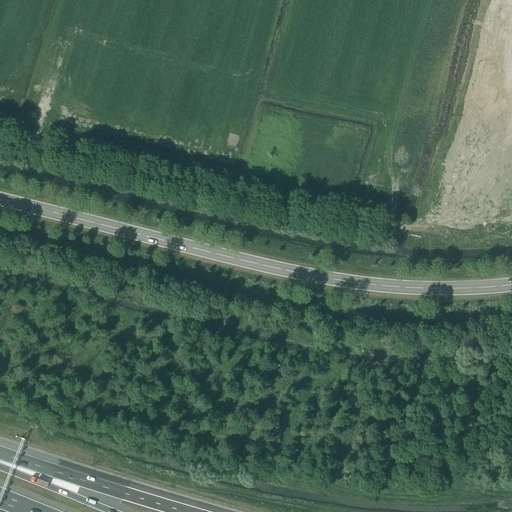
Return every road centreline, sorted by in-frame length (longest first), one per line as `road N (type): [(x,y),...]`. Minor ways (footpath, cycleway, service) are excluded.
road 1 (primary): [(0,200),(296,274),(376,287),(511,287)]
road 2 (unclassified): [(0,139),(307,215),(393,224)]
road 3 (motorway): [(182,511),(0,453)]
